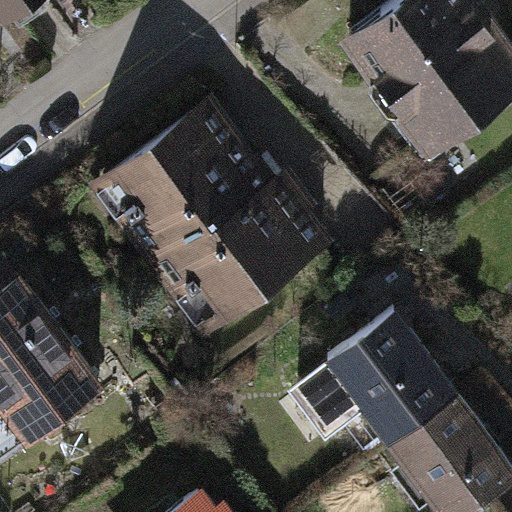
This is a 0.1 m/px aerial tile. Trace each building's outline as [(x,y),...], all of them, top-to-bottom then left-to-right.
[(0,0),(5,6),(11,1),(20,13),(36,0),(0,0)] [(427,130),(432,136),(511,78),(511,49),(476,0),(387,0),(350,27),(376,62),(373,77),(416,137),(427,130)] [(185,279),(214,314),(322,233),(302,205),(308,199),(285,166),(275,175),(254,150),(253,158),(206,98),(106,172),(129,202),(122,207),(179,284),(185,279)] [(0,446),(98,376),(18,266),(5,276),(0,268),(0,446)] [(359,392),(391,434),(455,387),(393,302),(327,351),(331,356),(301,378),(329,415),(359,392)] [(457,511),(511,471),(511,463),(455,387),(391,434),(448,511),(457,511)] [(160,511),(231,511),(229,508),(223,511),(214,511),(196,486),(160,511)]
